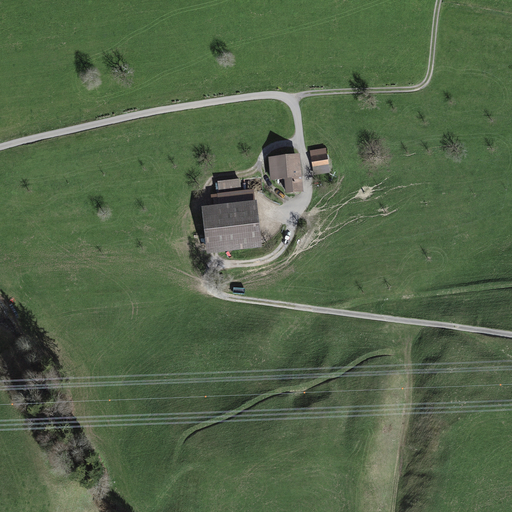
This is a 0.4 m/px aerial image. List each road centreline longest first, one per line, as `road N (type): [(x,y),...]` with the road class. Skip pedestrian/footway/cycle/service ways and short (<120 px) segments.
road 1 (unclassified): [(285,246),(308,189),(289,97),(164,109),(0,147)]
road 2 (track): [(511,335),(213,293),(204,270),(275,256),(285,246)]
road 3 (track): [(289,97),(423,85),(439,0)]
